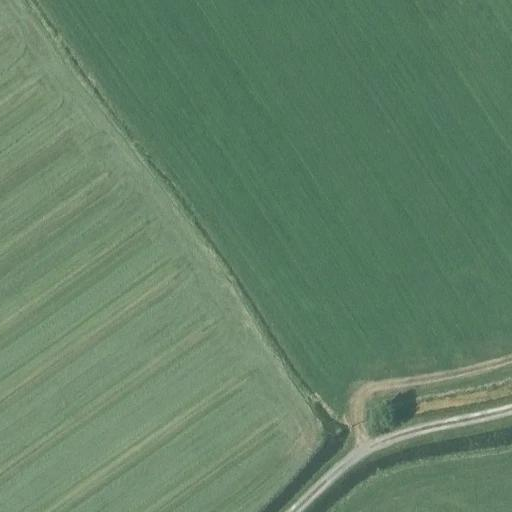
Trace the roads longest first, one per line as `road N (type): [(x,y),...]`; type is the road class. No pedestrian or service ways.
road 1 (track): [(286,511),(356,449),(511,411)]
road 2 (track): [(511,352),(365,392),(362,448)]
